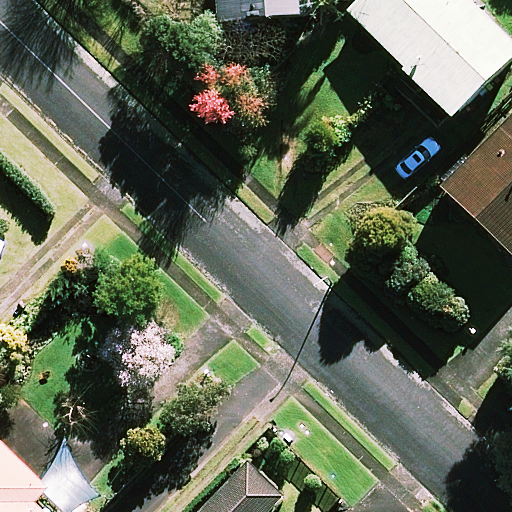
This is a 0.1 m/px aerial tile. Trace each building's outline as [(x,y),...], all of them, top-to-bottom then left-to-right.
[(317,25),(314,0),(217,0),(220,33),(317,25)] [(511,57),(459,0),(377,0),(352,23),(425,103),(414,113),(439,140),(511,72),(511,57)] [(511,124),(441,198),(511,266),(511,124)] [(0,511),(44,511),(54,502),(0,446),(0,511)] [(272,511),(284,500),(251,468),(208,511),(272,511)]
